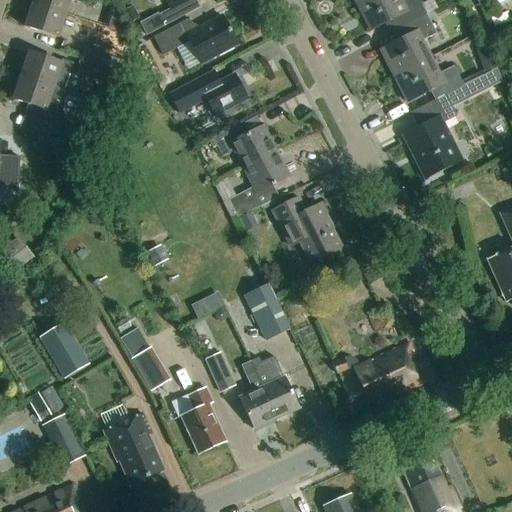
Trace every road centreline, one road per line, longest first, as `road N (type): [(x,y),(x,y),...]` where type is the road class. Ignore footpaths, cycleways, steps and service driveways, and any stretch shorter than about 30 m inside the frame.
road 1 (residential): [(482,383),(286,0)]
road 2 (tertiary): [(178,511),(482,383)]
